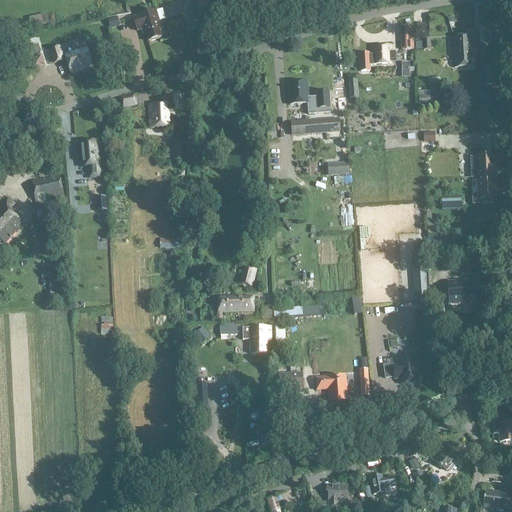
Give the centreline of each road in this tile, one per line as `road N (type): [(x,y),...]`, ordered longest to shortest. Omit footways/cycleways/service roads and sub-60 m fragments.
road 1 (unclassified): [(0,94),(64,108),(380,13),(468,0)]
road 2 (track): [(91,511),(64,108)]
road 3 (unclassified): [(152,511),(465,399)]
road 4 (residential): [(224,511),(400,453),(442,430),(473,428)]
road 5 (unclassified): [(511,154),(503,0)]
